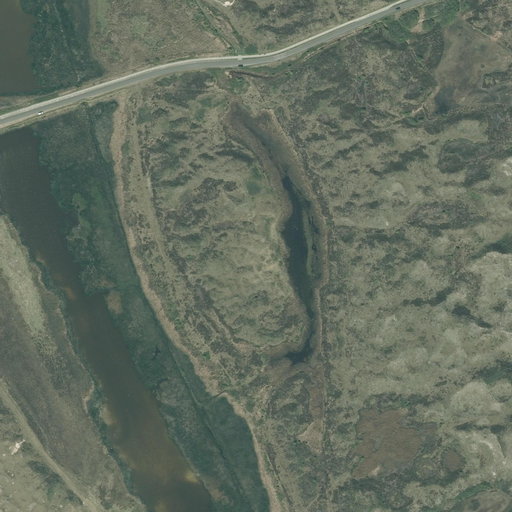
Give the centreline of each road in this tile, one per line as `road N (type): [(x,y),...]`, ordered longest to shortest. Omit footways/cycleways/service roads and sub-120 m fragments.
road 1 (unclassified): [(0,123),(168,69),(279,57),(417,0)]
road 2 (track): [(0,392),(94,511)]
